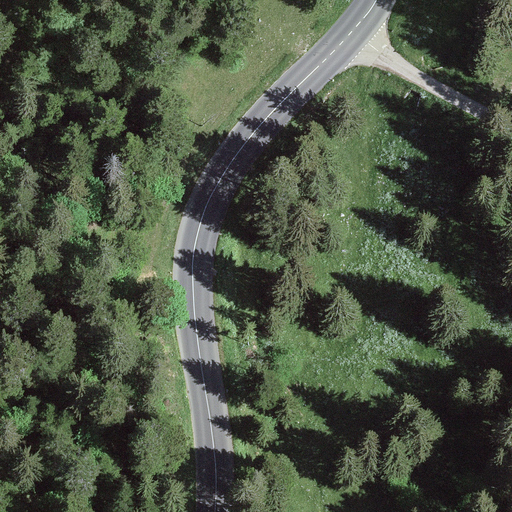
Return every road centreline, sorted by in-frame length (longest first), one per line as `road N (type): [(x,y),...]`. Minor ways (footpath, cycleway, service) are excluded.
road 1 (secondary): [(350,34),(261,123),(202,214),(193,307),(210,408),(212,511)]
road 2 (unclassified): [(511,122),(350,34)]
